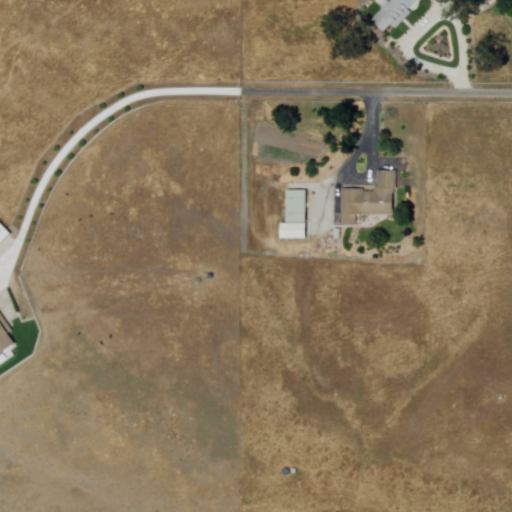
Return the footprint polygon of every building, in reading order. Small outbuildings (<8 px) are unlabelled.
[(395,0),(374,21),(386,33),(394,25),(398,30),(414,14),(411,10),(421,0),(395,0)] [(344,189),(344,226),(358,226),(357,216),(397,216),(397,191),(400,191),(399,172),(380,172),(380,189),(344,189)] [(289,192),(289,224),(310,224),(310,192),(289,192)] [(0,221),(0,249),(14,235),(0,221)] [(1,312),(0,312),(0,357),(22,342),(1,312)]
